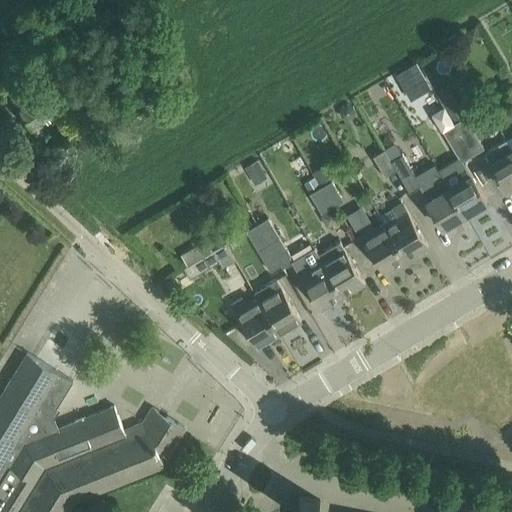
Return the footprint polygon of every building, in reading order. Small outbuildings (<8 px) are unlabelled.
[(405,86),(423,80),(418,65),(400,71),(405,86)] [(47,86),(38,73),(14,89),(22,100),(18,103),(35,128),(68,105),(52,82),(47,86)] [(355,112),(353,106),(347,103),(342,105),(339,110),(342,115),(346,118),(352,117),(355,112)] [(443,129),(454,122),(443,104),(432,110),(443,129)] [(465,115),(454,122),(473,153),(484,147),(465,115)] [(473,153),(454,122),(443,129),(461,160),(473,153)] [(491,161),(490,161),(506,188),(511,184),(511,147),(506,138),(493,146),(485,151),(491,161)] [(385,175),(396,168),(391,159),(384,148),(373,155),(385,175)] [(391,159),(396,168),(409,191),(421,184),(402,153),(391,159)] [(268,176),(258,157),(245,164),(256,183),(268,176)] [(462,178),(449,186),(465,212),(487,199),(471,173),(465,163),(456,168),(462,178)] [(314,174),(321,185),(332,179),(325,168),(314,174)] [(305,183),(309,190),(318,184),(314,177),(305,183)] [(332,179),(321,185),(333,206),(343,199),(332,179)] [(449,186),(436,193),(430,183),(422,188),(428,199),(427,199),(443,226),(465,212),(449,186)] [(321,185),(319,186),(318,184),(309,190),(310,191),(309,192),(322,212),(333,206),(321,185)] [(384,220),(406,257),(428,243),(403,202),(393,208),(396,213),(384,220)] [(339,219),(332,207),(320,214),(327,226),(339,219)] [(290,253),(280,236),(268,216),(257,223),(269,243),(279,260),(290,253)] [(383,270),(406,257),(384,220),(372,227),(369,222),(359,228),(383,270)] [(279,260),(269,243),(257,223),(246,229),(258,249),(269,243),(279,260)] [(187,264),(213,249),(207,238),(181,253),(187,264)] [(365,281),(340,239),(330,245),(333,250),(321,257),(342,294),(365,281)] [(292,260),(320,307),(342,294),(321,257),(314,247),(292,260)] [(190,277),(210,265),(220,260),(214,250),(213,250),(213,249),(187,264),(184,266),(190,277)] [(257,295),(279,332),(301,318),(277,277),(266,283),(269,288),(257,295)] [(257,345),(279,332),(257,295),(245,302),(242,297),(232,303),(257,345)] [(59,427),(54,414),(52,413),(73,380),(27,351),(0,395),(0,511),(64,511),(73,498),(74,498),(163,462),(159,452),(171,447),(184,426),(153,406),(144,421),(124,429),(114,404),(59,427)] [(317,511),(320,499),(300,495),(296,511),(317,511)]
